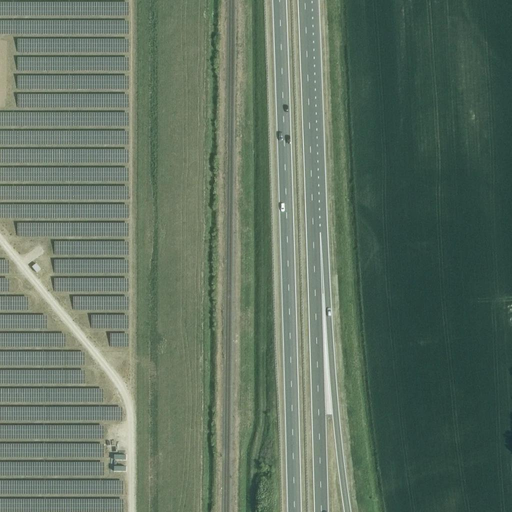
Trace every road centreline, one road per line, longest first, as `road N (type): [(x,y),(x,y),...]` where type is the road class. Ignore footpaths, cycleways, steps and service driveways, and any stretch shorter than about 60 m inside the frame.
road 1 (trunk): [(278,0),(294,511)]
road 2 (trunk): [(346,511),(312,232)]
road 3 (trunk): [(320,511),(312,232)]
road 4 (trunk): [(312,232),(304,0)]
